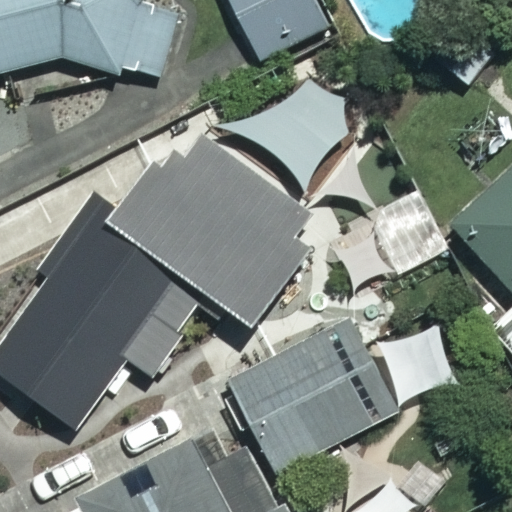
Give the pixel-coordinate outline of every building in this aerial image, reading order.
[(0,0),(0,79),(68,57),(72,70),(177,76),(181,28),(172,0),(0,0)] [(317,0),(225,0),(259,64),(331,26),(317,0)] [(491,52),(456,24),(429,57),(465,85),(491,52)] [(115,212),(90,194),(34,271),(47,281),(0,346),(0,376),(76,432),(128,362),(154,380),(185,337),(177,332),(204,296),(252,331),(309,252),(293,241),(311,216),(201,137),(185,159),(175,152),(162,169),(152,162),(115,212)] [(511,168),(450,222),(511,295),(511,313),(492,331),(511,354),(511,168)] [(441,251),(416,199),(372,220),(397,272),(441,251)] [(275,476),(399,413),(351,319),(226,382),(275,476)] [(208,470),(193,441),(72,504),(76,511),(287,511),(285,507),(278,511),(246,450),(208,470)] [(410,511),(393,487),(356,511),(410,511)]
